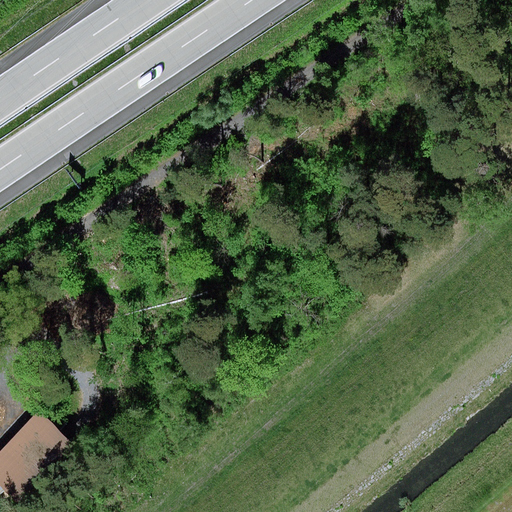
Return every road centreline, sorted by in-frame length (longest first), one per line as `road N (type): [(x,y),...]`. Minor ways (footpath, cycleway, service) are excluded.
road 1 (track): [(424,0),(0,290)]
road 2 (motorway): [(0,170),(253,0)]
road 3 (motorway): [(152,0),(0,102)]
